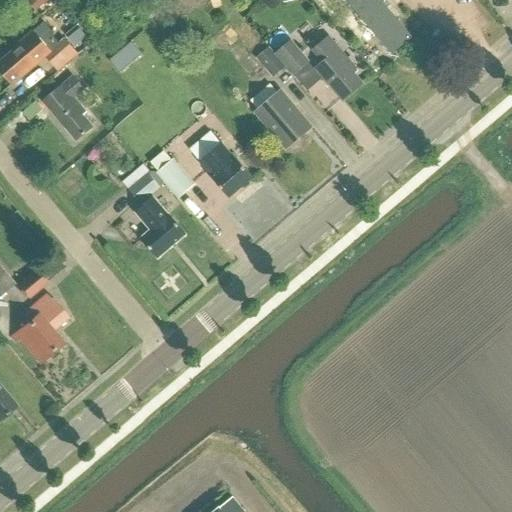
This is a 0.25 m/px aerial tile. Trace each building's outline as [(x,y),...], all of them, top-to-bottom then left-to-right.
[(46,0),(29,0),(27,2),(36,12),(48,1),(46,0)] [(345,0),(392,55),(412,38),(380,0),(345,0)] [(162,47),(183,50),(186,33),(165,29),(162,47)] [(358,70),(338,47),(328,35),(312,48),(322,61),(314,67),(343,100),(363,83),(354,73),(358,70)] [(13,51),(0,61),(0,70),(12,85),(37,63),(28,54),(37,47),(27,36),(11,49),(13,51)] [(55,68),(75,51),(64,38),(44,55),(55,68)] [(277,54),(294,75),(310,62),(292,41),(277,54)] [(131,43),(108,62),(119,74),(141,55),(131,43)] [(258,57),(273,76),(284,67),(269,48),(258,57)] [(43,101),(76,140),(92,126),(82,114),(85,111),(74,98),(84,89),(72,76),(63,84),(43,101)] [(281,91),(255,113),(286,150),(312,128),(281,91)] [(212,178),(228,197),(252,177),(236,158),(235,158),(222,142),(199,160),(213,177),(212,178)] [(194,184),(172,158),(156,171),(178,197),(194,184)] [(128,190),(140,205),(159,189),(147,174),(128,190)] [(141,238),(157,258),(185,234),(169,215),(168,215),(153,197),(135,212),(151,230),(141,238)] [(0,295),(13,284),(0,268),(0,295)] [(28,298),(46,284),(35,270),(17,285),(28,298)] [(23,314),(31,324),(13,339),(16,343),(20,340),(38,363),(42,359),(43,359),(62,343),(52,331),(67,318),(46,294),(31,306),(32,307),(23,314)] [(0,418),(15,406),(0,388),(0,418)] [(244,511),(232,498),(215,511),(244,511)]
